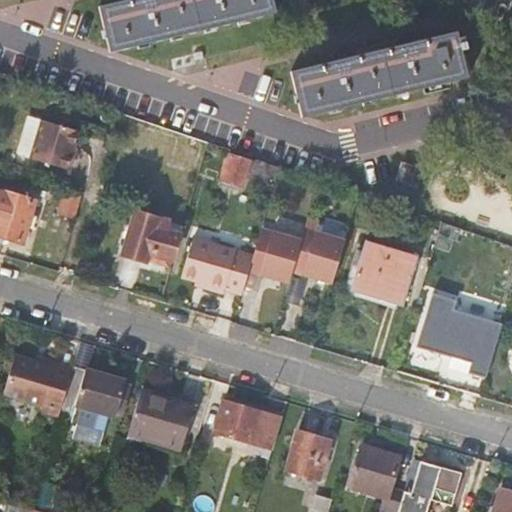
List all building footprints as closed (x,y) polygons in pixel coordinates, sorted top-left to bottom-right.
[(111,50),(200,29),(275,10),(271,0),(125,0),(100,6),(111,50)] [(302,116),(392,95),(467,77),(456,34),(413,44),(416,39),(403,32),(398,39),(399,43),(400,47),(381,52),(348,60),(349,56),(337,49),(334,55),(336,63),(293,73),(302,116)] [(16,153),(67,168),(78,131),(28,116),(16,153)] [(201,140),(191,136),(188,144),(198,148),(201,140)] [(223,179),(243,186),(252,158),(231,150),(223,179)] [(416,187),(421,171),(402,164),(397,180),(416,187)] [(58,213),(75,218),(82,194),(65,189),(58,213)] [(35,204),(1,193),(0,192),(0,236),(23,243),(28,228),(33,229),(36,218),(31,217),(35,204)] [(123,255),(146,262),(148,254),(172,260),(179,235),(181,226),(167,222),(135,212),(123,255)] [(260,275),(273,232),(261,229),(253,256),(249,271),(260,275)] [(304,275),(316,232),(305,229),(301,240),(292,271),(304,275)] [(260,275),(289,283),(292,271),(301,240),(273,232),(260,275)] [(304,275),(332,283),(345,240),(316,232),(304,275)] [(253,256),(193,238),(182,278),(196,282),(207,284),(205,288),(223,294),(224,291),(241,296),(249,271),(253,256)] [(352,289),(404,305),(418,257),(366,242),(352,289)] [(146,262),(169,269),(172,260),(148,254),(146,262)] [(470,373),(486,377),(501,328),(446,311),(450,299),(433,294),(418,347),(472,363),(470,373)] [(43,408),(59,413),(72,370),(55,366),(56,361),(15,349),(4,388),(45,400),(43,408)] [(125,382),(73,367),(72,370),(59,413),(59,414),(72,417),(75,407),(115,418),(125,382)] [(194,407),(141,391),(130,428),(128,435),(181,450),(194,407)] [(214,433),(272,450),(282,419),(223,402),(214,433)] [(287,470),(318,478),(328,442),(298,433),(287,470)] [(403,511),(409,493),(405,492),(391,488),(401,457),(363,445),(352,486),(384,496),(379,511),(403,511)] [(409,493),(403,511),(427,511),(431,500),(450,505),(459,473),(419,461),(409,493)] [(495,511),(511,511),(511,494),(501,492),(495,511)] [(317,511),(329,511),(333,501),(317,496),(312,510),(318,511),(317,511)] [(61,511),(63,506),(35,498),(32,506),(31,510),(38,511),(61,511)] [(5,511),(30,511),(31,510),(8,503),(5,511)]
